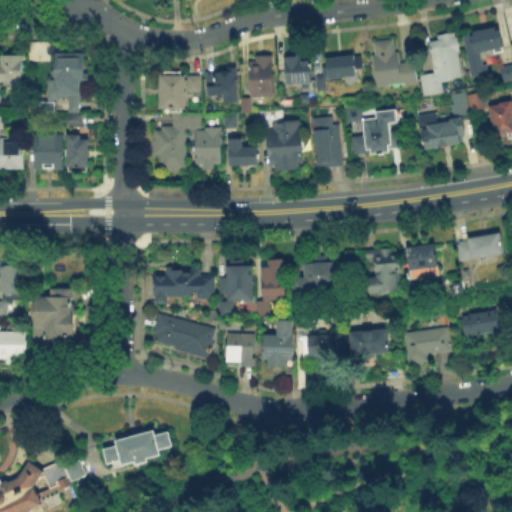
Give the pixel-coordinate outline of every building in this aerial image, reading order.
[(471,33),(470,30),(493,25),(494,28),(496,28),(500,45),(477,50),(480,63),(488,61),(490,70),(469,75),(460,35),(471,33)] [(453,35),(456,35),(463,74),(440,78),(442,89),(421,93),(418,74),(432,71),(426,40),(436,38),(435,34),(452,31),(453,35)] [(373,53),(371,39),(391,37),(393,50),(399,49),(400,61),(413,59),(416,79),(373,85),(368,53),(373,53)] [(53,51),(82,50),(83,94),(78,94),(79,110),(67,110),(67,94),(60,94),(60,98),(45,98),(45,67),(54,67),(53,51)] [(282,55),(307,53),(309,80),(284,82),(282,55)] [(321,73),(320,64),(324,63),(323,56),(353,53),(355,73),(323,77),(325,88),(315,89),(313,74),(321,73)] [(0,54),(21,54),(21,80),(0,80),(0,54)] [(272,95),(249,95),(248,59),(253,59),(253,54),(271,54),(272,95)] [(482,55),(489,54),(491,60),(484,62),(482,55)] [(497,65),(511,62),(511,76),(500,79),(497,65)] [(237,98),(223,100),(223,92),(204,93),(202,71),(235,69),(237,98)] [(185,73),(199,72),(199,89),(185,90),(185,73)] [(157,73),(183,73),(184,106),(157,106),(157,73)] [(463,89),(467,112),(451,114),(448,92),(463,89)] [(466,92),(481,90),(484,106),(468,108),(466,92)] [(239,96),(250,96),(250,109),(239,109),(239,96)] [(291,97),(291,104),(281,105),(281,97),(291,97)] [(486,104),(509,100),(511,116),(511,132),(493,136),(486,104)] [(344,120),(357,121),(358,107),(344,106),(344,120)] [(386,142),(387,149),(369,152),(368,145),(365,145),(366,150),(350,152),(348,134),(363,132),(361,117),(374,116),(373,110),(394,107),(395,120),(387,121),(390,142),(386,142)] [(222,126),(222,111),(235,111),(235,126),(222,126)] [(460,132),(461,140),(458,140),(459,141),(424,147),(421,134),(419,134),(416,114),(434,111),(436,121),(448,119),(448,117),(461,115),(463,132),(460,132)] [(80,123),(62,123),(62,112),(80,112),(80,123)] [(171,123),(171,113),(185,113),(185,169),(157,169),(157,152),(152,152),(152,128),(160,128),(160,123),(171,123)] [(200,126),(189,126),(189,113),(200,113),(200,126)] [(314,165),(310,116),(336,114),(340,163),(314,165)] [(298,119),(301,161),(266,164),(263,121),(298,119)] [(200,162),(193,162),(193,128),(220,128),(220,162),(213,162),(213,166),(200,166),(200,162)] [(62,132),(62,167),(31,166),(31,132),(62,132)] [(64,132),(88,132),(88,165),(65,166),(64,132)] [(0,166),(0,135),(23,135),(23,166),(0,166)] [(243,144),(257,144),(257,162),(226,162),(226,135),(243,136),(243,144)] [(502,251),(458,259),(454,238),(498,230),(502,251)] [(432,241),(436,273),(409,276),(405,244),(432,241)] [(396,246),(399,288),(367,290),(366,276),(374,276),(373,256),(365,256),(365,248),(396,246)] [(293,295),(292,276),(303,275),(302,262),(312,261),(312,254),(325,253),(326,260),(340,259),(342,291),(293,295)] [(282,257),(286,296),(261,298),(257,259),(282,257)] [(4,295),(4,261),(25,261),(25,295),(4,295)] [(225,274),(225,264),(251,263),(251,296),(225,296),(225,290),(218,290),(218,274),(225,274)] [(164,273),(164,265),(180,265),(180,273),(214,273),(214,294),(151,294),(151,273),(164,273)] [(424,289),(426,301),(411,303),(409,290),(424,289)] [(36,299),(54,300),(54,291),(74,291),(73,346),(36,346),(36,299)] [(218,299),(232,298),(233,312),(219,313),(218,299)] [(268,299),(269,312),(255,312),(254,299),(268,299)] [(0,304),(8,304),(8,317),(0,317),(0,304)] [(460,314),(497,308),(500,328),(463,334),(460,314)] [(156,310),(214,327),(206,356),(148,339),(156,310)] [(217,318),(225,317),(226,325),(217,326),(217,318)] [(275,333),(275,318),(293,318),(293,357),(287,357),(287,363),(267,363),(267,356),(261,356),(262,332),(275,333)] [(402,330),(446,324),(449,348),(424,351),(425,358),(406,360),(402,330)] [(386,328),(387,352),(349,354),(348,330),(386,328)] [(226,330),(255,331),(254,360),(226,360),(226,330)] [(301,333),(320,332),(321,355),(301,356),(301,333)] [(0,333),(26,333),(26,362),(0,362),(0,333)] [(116,443),(115,439),(154,428),(155,433),(169,429),(173,444),(159,448),(160,453),(146,457),(147,459),(135,463),(134,460),(124,462),(125,464),(114,467),(112,461),(106,462),(101,447),(116,443)] [(63,462),(67,470),(82,464),(87,477),(41,499),(44,506),(30,511),(0,511),(0,487),(16,480),(29,463),(43,469),(63,462)]
